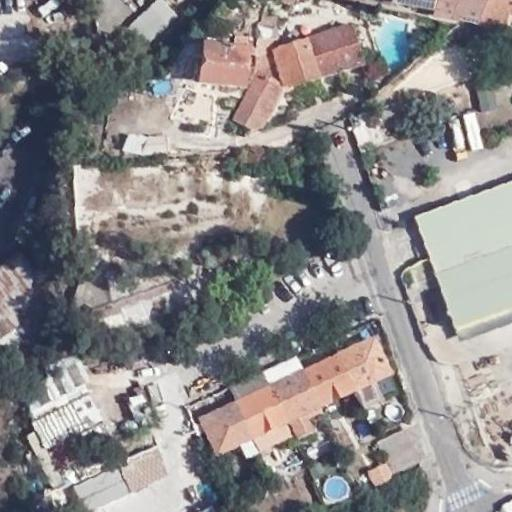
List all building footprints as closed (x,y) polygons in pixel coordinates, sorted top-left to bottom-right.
[(34,0),(39,24),(42,23),(44,35),(67,31),(65,20),(67,19),(64,0),(34,0)] [(154,0),(112,40),(129,60),(176,16),(160,0),(154,0)] [(511,0),(405,0),(433,6),(431,14),(475,24),(479,8),(503,14),(511,15),(511,0)] [(479,8),(475,24),(500,28),(503,14),(479,8)] [(252,70),(228,119),(248,130),(259,127),(278,90),(361,63),(352,35),(355,34),(352,25),(303,41),(303,43),(273,53),(271,41),(251,42),(252,51),(252,70)] [(240,86),(241,50),(199,47),(196,84),(240,86)] [(474,89),(480,108),(496,104),(491,84),(474,89)] [(350,116),(361,147),(382,139),(379,131),(409,122),(401,98),(350,116)] [(137,153),(167,151),(166,136),(145,136),(137,153)] [(367,167),(373,185),(385,180),(380,162),(367,167)] [(375,190),(381,208),(413,197),(406,179),(375,190)] [(511,185),(418,220),(432,257),(459,332),(511,312),(511,185)] [(0,336),(50,292),(20,253),(0,268),(0,336)] [(403,271),(428,343),(459,332),(432,257),(408,266),(405,268),(403,271)] [(95,306),(112,300),(103,277),(87,283),(95,306)] [(27,340),(65,311),(50,292),(0,336),(0,348),(21,332),(27,340)] [(67,337),(62,344),(73,351),(77,345),(67,337)] [(354,392),(361,409),(382,399),(381,397),(393,391),(386,377),(388,376),(372,343),(338,359),(354,392)] [(299,418),(321,408),(306,375),(298,358),(264,374),(293,439),(296,444),(308,438),(299,418)] [(106,359),(91,370),(116,405),(141,388),(126,368),(117,375),(106,359)] [(306,375),(321,408),(354,392),(338,359),(306,375)] [(21,401),(44,446),(102,417),(79,371),(21,401)] [(252,440),(259,455),(293,439),(264,374),(229,391),(236,406),(252,440)] [(219,456),(252,440),(236,406),(203,423),(219,456)] [(376,441),(390,473),(416,462),(401,430),(376,441)]
